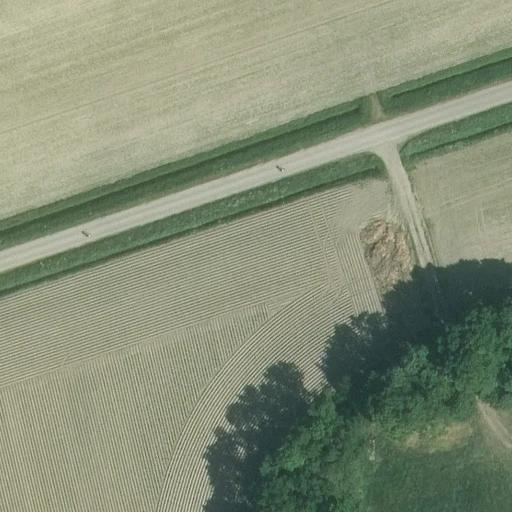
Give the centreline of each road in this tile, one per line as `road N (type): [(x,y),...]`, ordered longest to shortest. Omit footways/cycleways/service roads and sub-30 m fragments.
road 1 (unclassified): [(0,261),(511,88)]
road 2 (track): [(381,132),(459,368),(511,436)]
